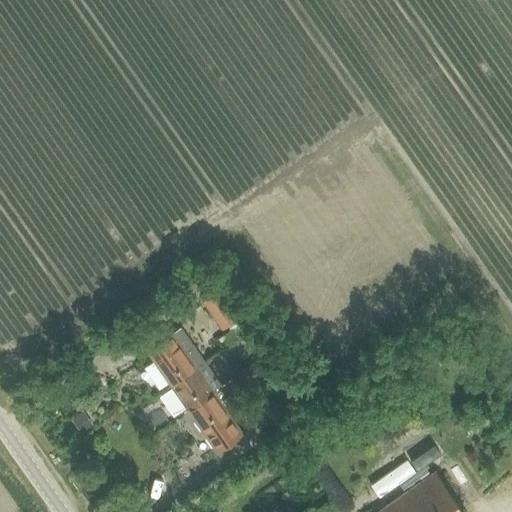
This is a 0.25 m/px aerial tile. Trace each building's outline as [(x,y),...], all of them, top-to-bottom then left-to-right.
[(217,291),(201,302),(220,328),(236,317),(217,291)] [(267,326),(251,337),(268,364),(285,353),(267,326)] [(204,362),(193,347),(179,327),(170,333),(169,333),(145,351),(152,361),(152,362),(153,363),(153,362),(170,386),(204,362)] [(221,386),(204,362),(170,386),(187,410),(221,386)] [(221,386),(187,410),(216,451),(241,433),(228,416),(218,402),(238,388),(231,379),(221,386)] [(461,511),(433,471),(375,511),(461,511)]
